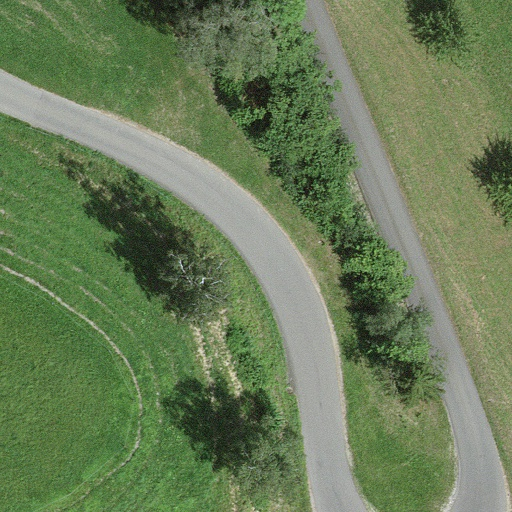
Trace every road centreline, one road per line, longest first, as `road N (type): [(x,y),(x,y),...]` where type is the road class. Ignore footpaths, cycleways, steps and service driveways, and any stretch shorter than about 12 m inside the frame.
road 1 (unclassified): [(0,88),(166,164),(209,190),(257,236),(301,317),(340,511)]
road 2 (unclassified): [(478,511),(480,469),(460,390),(305,0)]
